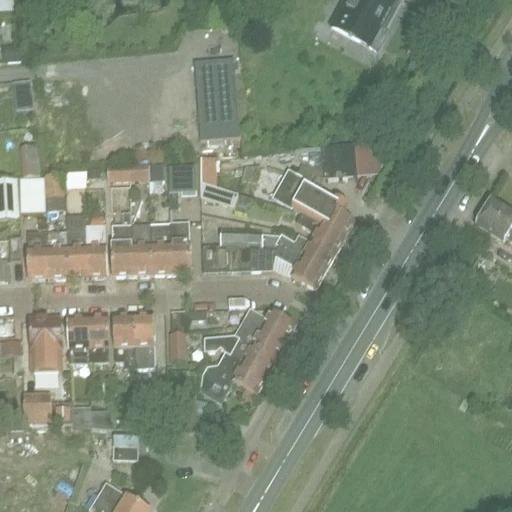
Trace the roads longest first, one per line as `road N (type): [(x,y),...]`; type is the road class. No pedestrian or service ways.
road 1 (tertiary): [(255,511),(511,90)]
road 2 (residential): [(0,303),(261,297),(279,304)]
